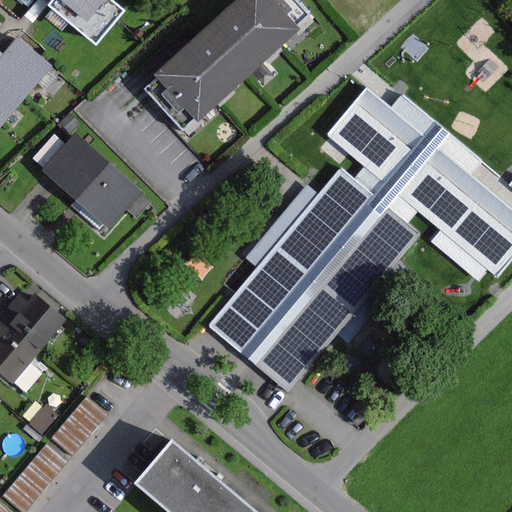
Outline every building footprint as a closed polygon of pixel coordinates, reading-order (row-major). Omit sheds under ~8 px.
[(99,42),(128,7),(119,0),(53,0),(52,2),(99,42)] [(239,0),(145,86),(182,127),(309,11),(298,0),(239,0)] [(20,33),(0,57),(0,127),(55,62),(20,33)] [(261,265),(212,323),(291,390),(341,331),(353,341),(413,269),(401,259),(425,229),(467,258),(505,209),(468,179),(487,160),(411,98),(387,128),(357,102),(332,130),(318,145),(344,167),(322,193),(311,184),(250,256),(261,265)] [(82,122),(74,113),(63,124),(72,132),(82,122)] [(128,203),(140,214),(152,201),(77,134),(68,143),(57,133),(36,156),(111,222),(128,203)] [(511,159),(508,155),(492,173),(511,190),(511,159)] [(22,296),(2,319),(40,350),(66,319),(37,294),(30,303),(22,296)] [(31,361),(40,350),(2,319),(0,316),(0,367),(28,391),(44,371),(31,361)] [(112,413),(91,395),(56,436),(78,454),(112,413)] [(62,414),(49,404),(34,422),(46,433),(62,414)] [(262,511),(176,438),(138,483),(172,511),(262,511)] [(28,511),(72,460),(51,442),(7,495),(27,511),(28,511)] [(0,511),(17,511),(2,500),(0,502),(0,511)]
